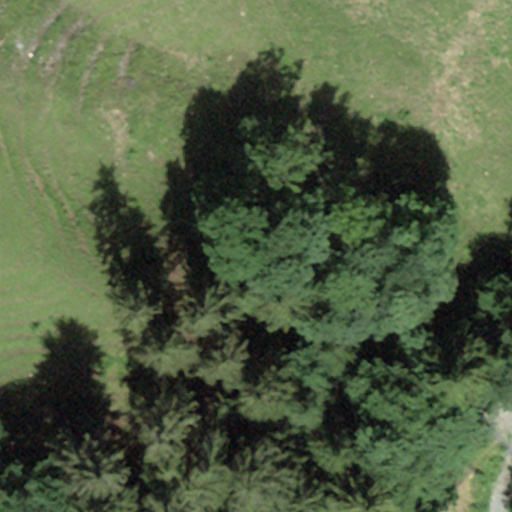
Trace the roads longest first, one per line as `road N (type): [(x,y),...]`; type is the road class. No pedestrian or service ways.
road 1 (track): [(511,408),(466,416),(423,438),(369,483),(316,511)]
road 2 (track): [(430,511),(486,439),(492,410)]
